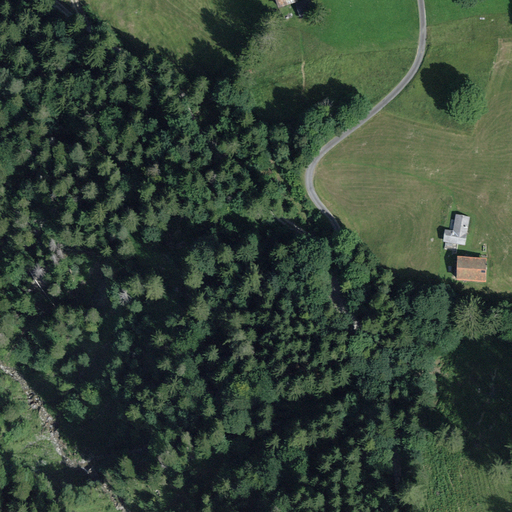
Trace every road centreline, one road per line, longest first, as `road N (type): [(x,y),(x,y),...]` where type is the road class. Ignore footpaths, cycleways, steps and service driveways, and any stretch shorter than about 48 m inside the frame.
road 1 (track): [(421,0),(422,52),(411,74),(324,149),(308,175),(340,235),(345,304),(392,380),(403,511)]
road 2 (track): [(340,285),(314,239),(281,218),(198,134),(175,93),(82,19)]
